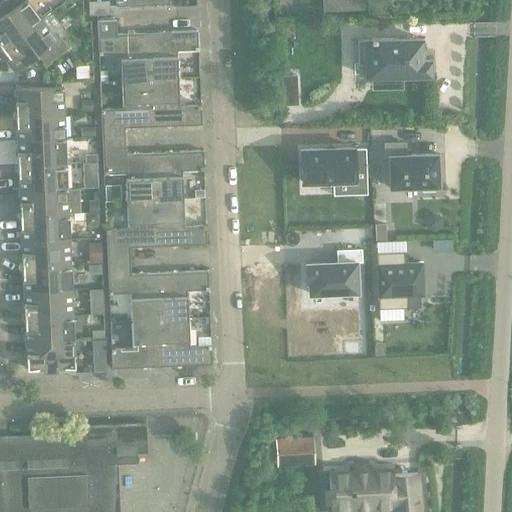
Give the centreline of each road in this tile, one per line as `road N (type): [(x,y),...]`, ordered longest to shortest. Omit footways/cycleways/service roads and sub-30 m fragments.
road 1 (residential): [(228,396),(217,0)]
road 2 (unclassified): [(492,511),(511,143)]
road 3 (residential): [(228,396),(0,400)]
